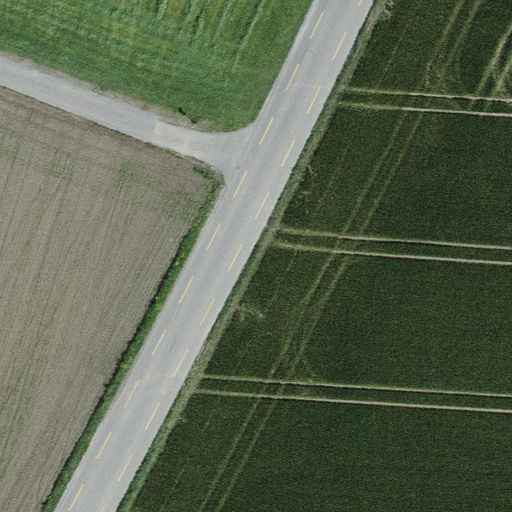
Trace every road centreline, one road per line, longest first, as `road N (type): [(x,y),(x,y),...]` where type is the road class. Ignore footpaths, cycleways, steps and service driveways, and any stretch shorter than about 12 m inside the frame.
road 1 (unclassified): [(351,0),(99,511)]
road 2 (track): [(0,76),(262,176)]
